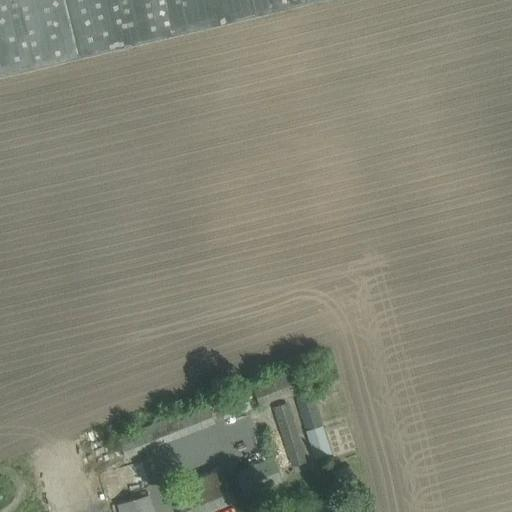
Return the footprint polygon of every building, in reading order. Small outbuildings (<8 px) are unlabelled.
[(251,383),(259,405),(305,388),(297,366),(251,383)] [(216,399),(223,420),(251,410),(244,389),(216,399)] [(312,459),(330,454),(315,394),(297,398),(312,459)] [(304,462),(288,402),(270,407),(286,467),(304,462)] [(117,440),(125,460),(215,424),(207,403),(117,440)] [(235,474),(245,498),(282,482),(271,458),(235,474)] [(188,483),(171,490),(180,511),(208,511),(234,501),(220,468),(204,475),(198,463),(182,470),(188,483)] [(350,465),(332,472),(337,484),(354,477),(350,465)] [(118,504),(120,511),(153,511),(149,495),(118,504)]
